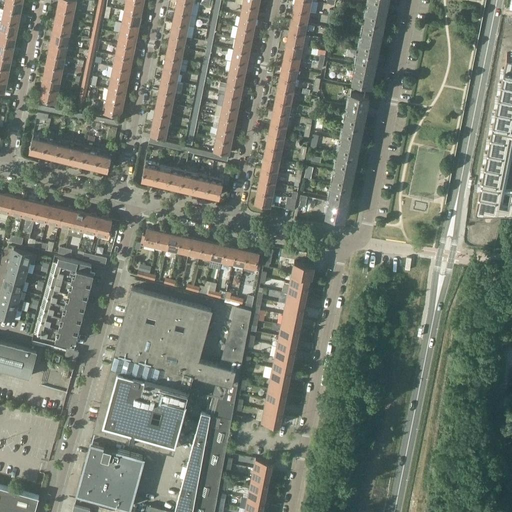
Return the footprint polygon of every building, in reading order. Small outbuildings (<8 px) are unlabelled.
[(21,0),(6,0),(5,8),(20,12),(23,0),(21,0)] [(75,0),(59,0),(58,8),(74,11),(75,0)] [(140,13),(143,2),(134,0),(127,0),(125,10),(140,13)] [(193,2),(182,0),(177,0),(176,10),(191,13),(193,2)] [(310,0),(295,0),(294,8),(309,10),(310,0)] [(388,0),(369,0),(366,19),(384,22),(386,10),(385,9),(386,5),(387,4),(388,0)] [(243,3),(241,14),(256,17),(258,6),(243,3)] [(18,23),(20,12),(5,8),(3,20),(18,23)] [(71,22),(74,11),(58,8),(56,19),(71,22)] [(309,10),(294,8),(292,19),(307,22),(309,10)] [(138,24),(140,13),(125,10),(123,21),(138,24)] [(191,13),(176,10),(173,21),(188,24),(191,13)] [(239,25),(253,29),(256,17),(241,14),(239,25)] [(69,33),(71,22),(56,19),(53,30),(69,33)] [(307,22),(292,19),(290,30),(304,33),(307,22)] [(366,19),(360,49),(378,53),(380,41),(379,39),(380,35),(381,34),(384,22),(366,19)] [(16,34),(18,23),(3,20),(0,31),(16,34)] [(136,35),(138,24),(123,21),(121,32),(136,35)] [(188,24),(173,21),(171,33),(186,36),(188,24)] [(237,37),(251,40),(253,29),(239,25),(237,37)] [(67,44),(69,33),(53,30),(51,41),(67,44)] [(290,30),(288,42),(302,45),(304,33),(290,30)] [(0,42),(14,45),(16,34),(0,31),(0,32),(0,42)] [(118,43),(134,46),(136,35),(121,32),(118,43)] [(186,36),(171,33),(169,44),(184,47),(186,36)] [(237,37),(234,48),(249,51),(251,40),(237,37)] [(67,44),(51,41),(49,53),(65,56),(67,44)] [(0,54),(11,57),(14,45),(0,42),(0,54)] [(302,45),(288,42),(285,53),(300,56),(302,45)] [(118,43),(116,54),(132,58),(134,46),(118,43)] [(184,47),(169,44),(167,55),(181,58),(184,47)] [(234,48),(232,59),(247,62),(249,51),(234,48)] [(374,65),(375,64),(378,53),(360,49),(353,80),(354,81),(354,80),(367,82),(367,83),(371,84),(374,71),(373,70),(374,65)] [(62,67),(65,56),(49,53),(47,64),(62,67)] [(300,56),(285,53),(283,65),(297,68),(300,56)] [(511,53),(507,53),(476,208),(477,210),(501,210),(502,210),(511,209),(511,53)] [(0,66),(9,68),(11,57),(0,54),(0,66)] [(114,66),(129,69),(132,58),(116,54),(114,66)] [(181,58),(167,55),(164,66),(179,69),(181,58)] [(230,71),(245,74),(247,62),(232,59),(230,71)] [(60,78),(62,67),(47,64),(44,75),(60,78)] [(283,65),(281,76),(295,79),(297,68),(283,65)] [(0,77),(7,79),(9,68),(0,66),(0,77)] [(127,80),(129,69),(114,66),(112,77),(127,80)] [(179,69),(164,66),(162,78),(177,81),(179,69)] [(228,82),(242,85),(245,74),(230,71),(228,82)] [(44,75),(42,86),(58,89),(60,78),(44,75)] [(281,76),(279,87),(293,90),(295,79),(281,76)] [(112,77),(109,88),(125,91),(127,80),(112,77)] [(177,81),(162,78),(160,89),(175,92),(177,81)] [(225,93),(240,96),(242,85),(228,82),(225,93)] [(58,89),(42,86),(40,98),(55,100),(58,89)] [(279,87),(276,99),(290,102),(293,90),(279,87)] [(122,103),(125,91),(109,88),(107,99),(122,103)] [(175,92),(160,89),(157,100),(172,103),(175,92)] [(351,91),(345,122),(363,126),(365,114),(365,112),(364,112),(365,108),(367,107),(369,94),(365,93),(365,94),(352,91),(351,91)] [(223,104),(238,107),(240,96),(225,93),(223,104)] [(120,114),(122,103),(107,99),(105,111),(120,114)] [(276,99),(274,110),(288,113),(292,114),(293,108),(289,107),(290,102),(276,99)] [(157,100),(155,111),(170,115),(172,103),(157,100)] [(221,116),(236,119),(238,107),(223,104),(221,116)] [(274,110),(272,122),(286,124),(290,125),(291,120),(287,119),(288,113),(274,110)] [(170,115),(155,111),(153,123),(168,126),(170,115)] [(219,127),(233,130),(236,119),(221,116),(219,127)] [(286,124),(272,122),(269,133),(284,136),(286,124)] [(359,139),(360,138),(363,126),(345,122),(339,152),(357,156),(359,144),(358,143),(359,138),(359,139)] [(168,126),(153,123),(151,134),(165,137),(168,126)] [(219,127),(217,138),(231,141),(233,130),(219,127)] [(47,135),(34,132),(30,148),(43,151),(47,135)] [(269,133),(267,145),(281,147),(284,136),(269,133)] [(56,155),(60,138),(47,135),(43,151),(56,155)] [(69,158),(73,142),(60,138),(56,155),(69,158)] [(214,150),(229,153),(231,141),(217,138),(214,150)] [(82,161),(86,145),(73,142),(69,158),(82,161)] [(95,164),(99,148),(86,145),(82,161),(95,164)] [(281,147),(267,145),(265,156),(279,159),(281,147)] [(108,168),(112,152),(99,148),(95,164),(108,168)] [(339,152),(333,183),(351,186),(353,174),(352,173),(353,169),(354,168),(357,156),(339,152)] [(322,157),(309,154),(308,160),(320,162),(322,157)] [(265,156),(263,167),(277,170),(279,159),(265,156)] [(142,176),(155,179),(159,163),(146,160),(142,176)] [(155,179),(168,183),(172,166),(159,163),(155,179)] [(307,164),(305,176),(311,177),(313,165),(307,164)] [(168,183),(181,186),(185,169),(172,166),(168,183)] [(277,170),(263,167),(260,179),(274,181),(277,170)] [(181,186),(194,189),(198,172),(185,169),(181,186)] [(194,189),(207,192),(211,176),(198,172),(194,189)] [(224,179),(220,178),(211,176),(207,192),(220,195),(224,179)] [(260,179),(258,190),(272,193),(274,181),(260,179)] [(346,203),(347,199),(348,198),(351,186),(333,183),(326,214),(327,214),(340,216),(340,217),(344,218),(347,205),(346,203)] [(272,193),(258,190),(256,202),(270,205),(272,193)] [(11,210),(14,195),(2,192),(0,200),(0,210),(5,211),(5,208),(11,210)] [(300,194),(299,204),(305,205),(307,195),(300,194)] [(26,198),(14,195),(11,210),(16,211),(15,214),(22,216),(26,198)] [(288,196),(285,207),(294,209),(296,197),(291,196),(288,196)] [(35,216),(39,201),(26,198),(22,216),(27,217),(24,229),(31,231),(35,216)] [(51,204),(49,203),(39,201),(35,216),(40,217),(39,220),(47,222),(50,205),(51,204)] [(51,204),(50,205),(47,222),(54,223),(54,221),(59,222),(63,207),(51,204)] [(75,210),(73,209),(63,207),(59,222),(64,223),(63,225),(71,227),(75,210)] [(82,236),(84,227),(87,213),(75,210),(71,227),(70,234),(82,236)] [(100,215),(97,215),(96,213),(92,212),(91,213),(87,213),(84,227),(88,228),(87,231),(95,233),(100,215)] [(110,226),(112,218),(108,218),(107,216),(103,215),(102,216),(100,215),(95,233),(102,235),(103,232),(110,234),(112,227),(110,226)] [(142,241),(156,244),(159,229),(148,227),(146,235),(143,234),(142,241)] [(156,244),(167,247),(170,232),(159,229),(156,244)] [(167,247),(178,249),(181,234),(170,232),(167,247)] [(178,249),(188,252),(192,237),(181,234),(178,249)] [(203,239),(192,237),(188,252),(200,254),(203,239)] [(215,242),(203,239),(200,254),(211,257),(215,242)] [(211,257),(222,259),(226,244),(215,242),(211,257)] [(222,259),(233,262),(237,247),(226,244),(222,259)] [(14,247),(11,256),(30,261),(30,262),(34,263),(37,253),(14,247)] [(233,262),(244,264),(248,249),(237,247),(233,262)] [(266,248),(264,260),(270,261),(273,248),(267,247),(266,248)] [(259,252),(248,249),(244,264),(256,267),(259,252)] [(107,257),(91,253),(89,259),(106,263),(107,257)] [(53,260),(34,332),(48,335),(48,336),(74,343),(75,343),(94,271),(90,270),(92,263),(59,255),(58,261),(53,260)] [(9,265),(27,270),(30,262),(30,261),(11,256),(9,265)] [(294,260),(292,271),(312,275),(314,264),(294,260)] [(151,266),(140,263),(137,274),(148,277),(150,272),(151,266)] [(25,280),(27,270),(9,265),(6,275),(25,280)] [(310,285),(312,275),(292,271),(290,281),(310,285)] [(22,289),(25,280),(6,275),(4,284),(22,289)] [(290,281),(288,292),(308,296),(310,285),(290,281)] [(20,298),(22,289),(4,284),(1,293),(19,298),(20,298)] [(132,287),(133,287),(116,350),(114,350),(110,365),(112,365),(95,427),(94,427),(173,449),(190,389),(193,376),(228,385),(233,368),(221,365),(198,359),(211,308),(134,287),(132,287)] [(305,307),(308,296),(288,292),(286,303),(305,307)] [(1,293),(0,297),(0,302),(17,308),(21,309),(24,299),(20,298),(19,298),(1,293)] [(251,308),(254,296),(248,294),(245,307),(251,308)] [(17,308),(0,302),(0,313),(14,317),(17,308)] [(284,313),(303,317),(305,307),(286,303),(284,313)] [(147,503),(144,511),(214,511),(232,417),(251,308),(245,307),(237,305),(234,314),(223,355),(224,356),(221,365),(233,368),(228,385),(193,376),(190,389),(213,395),(209,411),(203,409),(202,409),(190,453),(174,511),(147,503)] [(282,324),(301,328),(303,317),(284,313),(282,324)] [(282,324),(279,335),(299,339),(301,328),(282,324)] [(277,345),(297,349),(299,339),(279,335),(277,345)] [(35,355),(37,355),(38,352),(36,351),(37,350),(0,340),(0,367),(30,376),(35,355)] [(275,356),(295,360),(297,349),(277,345),(275,356)] [(73,349),(71,348),(68,347),(66,354),(77,357),(79,350),(73,349)] [(273,366),(293,370),(295,360),(275,356),(273,366)] [(271,377),(290,381),(293,370),(273,366),(271,377)] [(269,388),(288,392),(290,381),(271,377),(269,388)] [(266,398),(286,402),(288,392),(269,388),(266,398)] [(264,409),(284,413),(286,402),(266,398),(264,409)] [(264,409),(262,420),(282,424),(284,413),(264,409)] [(91,441),(86,460),(78,491),(130,506),(144,455),(91,441)] [(272,471),(274,460),(256,457),(254,467),(272,471)] [(254,467),(252,477),(270,481),(272,471),(254,467)] [(268,491),(270,481),(252,477),(250,487),(268,491)] [(34,511),(39,495),(0,484),(0,511),(34,511)] [(248,497),(266,501),(268,491),(250,487),(248,497)] [(264,511),(266,501),(248,497),(246,507),(264,511)]
